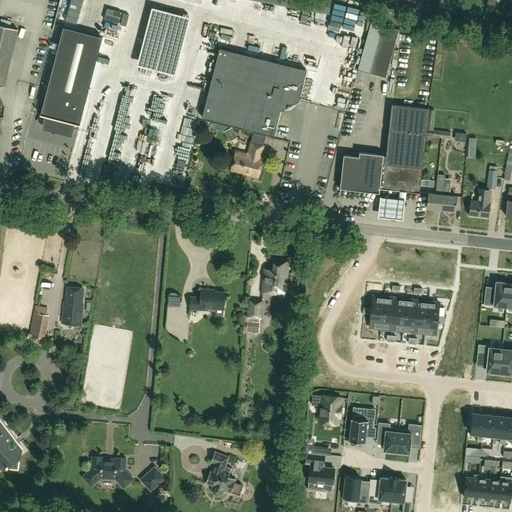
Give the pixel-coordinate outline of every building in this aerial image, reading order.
[(329,0),(282,0),(282,9),(329,15),(331,0),(329,0)] [(344,1),(336,0),(333,0),(332,15),(342,16),(344,1)] [(492,13),(495,0),(488,0),(487,4),(488,4),(486,11),(492,13)] [(172,76),(188,19),(153,10),(138,67),(172,76)] [(18,29),(0,25),(0,86),(5,86),(4,86),(18,29)] [(102,37),(63,26),(40,113),(39,114),(44,115),(42,126),(42,127),(43,126),(52,128),(52,129),(61,132),(62,131),(71,133),(71,134),(72,134),(75,123),(80,124),(79,123),(102,37)] [(371,73),(385,77),(398,30),(384,26),(371,73)] [(280,43),(277,55),(289,58),(292,46),(280,43)] [(306,70),(290,66),(219,48),(202,117),(273,135),(279,112),(298,102),(306,70)] [(138,114),(149,114),(150,96),(139,96),(138,114)] [(425,136),(428,109),(428,107),(391,103),(385,156),(379,155),(359,153),(359,157),(343,155),(340,188),(379,192),(379,188),(419,192),(425,136)] [(160,109),(157,119),(166,121),(169,111),(160,109)] [(433,130),(435,110),(428,109),(425,136),(450,138),(450,132),(438,131),(433,130)] [(163,130),(163,120),(155,120),(155,130),(163,130)] [(231,169),(245,173),(257,176),(261,158),(259,158),(262,146),(250,143),(247,155),(235,152),(231,169)] [(511,145),(509,145),(503,179),(509,180),(511,164),(511,145)] [(484,165),(483,170),(481,170),(480,179),(487,179),(486,187),(495,188),(497,170),(497,166),(484,165)] [(441,209),(444,174),(437,174),(435,194),(428,193),(427,208),(441,209)] [(456,196),(450,195),(451,179),(444,178),(445,174),(444,174),(441,209),(455,211),(456,196)] [(488,217),(491,196),(488,195),(489,190),(479,188),(477,201),(470,200),(468,215),(488,217)] [(406,200),(380,198),(378,219),(403,221),(406,200)] [(275,294),(276,286),(285,287),(288,261),(274,260),(273,270),(267,269),(266,276),(264,276),(262,292),(275,294)] [(485,292),(484,304),(507,307),(509,284),(504,283),(504,282),(496,281),(495,293),(485,292)] [(63,301),(61,322),(82,324),(84,304),(83,303),(84,288),(66,286),(65,301),(63,301)] [(190,308),(200,309),(200,307),(224,308),(225,292),(209,291),(209,289),(201,289),(200,297),(190,296),(190,308)] [(383,313),(384,297),(373,295),(372,308),(371,311),(383,313)] [(394,314),(395,298),(384,297),(383,313),(394,314)] [(405,315),(406,299),(395,298),(394,314),(405,315)] [(415,316),(417,300),(406,299),(405,315),(415,316)] [(249,300),(247,317),(261,318),(262,301),(249,300)] [(426,317),(428,301),(417,300),(415,316),(426,317)] [(438,315),(439,302),(428,301),(426,317),(438,318),(438,315)] [(48,308),(35,306),(31,336),(44,338),(48,308)] [(381,328),(383,313),(371,311),(371,314),(370,327),(381,328)] [(392,330),(394,314),(383,313),(381,328),(392,330)] [(403,331),(405,315),(394,314),(392,330),(403,331)] [(414,332),(415,316),(405,315),(403,331),(414,332)] [(425,333),(426,317),(415,316),(414,332),(425,333)] [(436,334),(437,321),(438,318),(426,317),(425,333),(436,334)] [(478,344),(477,358),(484,359),(484,362),(488,362),(487,371),(491,372),(491,374),(499,375),(502,349),(490,347),(490,345),(478,344)] [(511,349),(502,349),(499,375),(508,375),(508,373),(511,373),(511,349)] [(313,395),(312,405),(322,406),(320,422),(325,422),(325,424),(326,425),(327,426),(328,427),(330,426),(331,426),(332,425),(332,423),(337,424),(338,416),(340,416),(341,406),(339,406),(340,397),(323,395),(323,396),(313,395)] [(349,440),(349,441),(350,441),(365,442),(365,443),(366,442),(365,442),(366,427),(374,427),(375,412),(362,411),(362,418),(352,417),(352,418),(351,418),(351,419),(352,419),(350,440),(349,440)] [(482,442),(484,415),(473,413),(470,436),(478,436),(477,441),(482,442)] [(493,438),(496,416),(484,415),(482,442),(482,437),(493,438)] [(504,444),(507,417),(496,416),(493,438),(500,439),(500,444),(504,444)] [(0,421),(0,467),(18,470),(21,449),(0,421)] [(379,422),(377,436),(385,437),(384,451),(386,451),(385,453),(394,454),(394,452),(396,452),(399,428),(390,427),(390,423),(379,422)] [(399,428),(396,452),(399,452),(399,454),(407,455),(407,453),(409,453),(411,443),(414,443),(414,440),(420,441),(422,425),(409,423),(408,429),(399,428)] [(305,445),(304,452),(307,452),(320,454),(321,447),(305,445)] [(284,450),(273,449),(272,465),(282,466),(284,450)] [(225,467),(226,464),(228,457),(215,452),(211,462),(214,463),(211,473),(210,473),(206,483),(213,486),(212,490),(212,492),(212,493),(213,494),(214,496),(215,496),(217,497),(218,497),(220,496),(221,495),(222,494),(224,490),(231,493),(236,479),(229,476),(231,469),(225,467)] [(307,452),(306,463),(310,463),(308,481),(309,481),(308,490),(332,492),(333,484),(335,468),(323,467),(323,463),(324,463),(325,454),(320,454),(307,452)] [(125,469),(125,464),(125,458),(117,458),(116,461),(113,461),(113,460),(105,459),(105,460),(101,460),(101,457),(93,457),(92,468),(93,468),(93,471),(90,471),(85,475),(85,479),(89,484),(93,484),(98,480),(98,477),(118,478),(118,480),(122,485),(126,485),(131,481),(131,477),(127,472),(123,472),(124,469),(125,469)] [(155,467),(141,479),(151,490),(164,478),(155,467)] [(466,477),(464,497),(476,498),(478,474),(474,474),(473,478),(466,477)] [(478,474),(476,498),(487,499),(489,479),(478,478),(479,474),(478,474)] [(489,479),(487,499),(498,501),(501,476),(500,476),(500,481),(489,479)] [(511,477),(501,476),(498,501),(510,502),(511,483),(511,477)] [(346,477),(343,501),(363,503),(368,503),(368,502),(369,487),(360,486),(361,478),(346,477)] [(369,487),(368,502),(382,504),(382,499),(391,500),(394,478),(388,477),(388,478),(381,477),(380,487),(369,486),(369,487)] [(394,478),(391,500),(404,502),(402,511),(411,511),(413,494),(405,493),(407,480),(399,479),(399,478),(394,478)]
